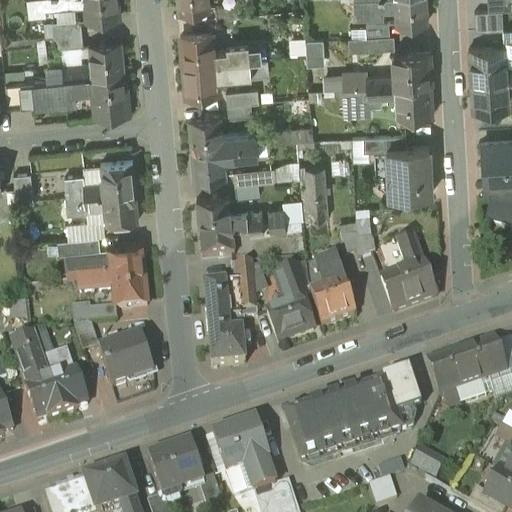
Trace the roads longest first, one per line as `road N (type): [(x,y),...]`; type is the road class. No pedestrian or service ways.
road 1 (residential): [(469,314),(460,298),(447,0)]
road 2 (residential): [(190,412),(469,314)]
road 3 (residential): [(190,412),(162,132)]
road 4 (residential): [(0,475),(190,412)]
road 5 (residential): [(162,132),(0,146)]
road 6 (residential): [(162,132),(149,0)]
